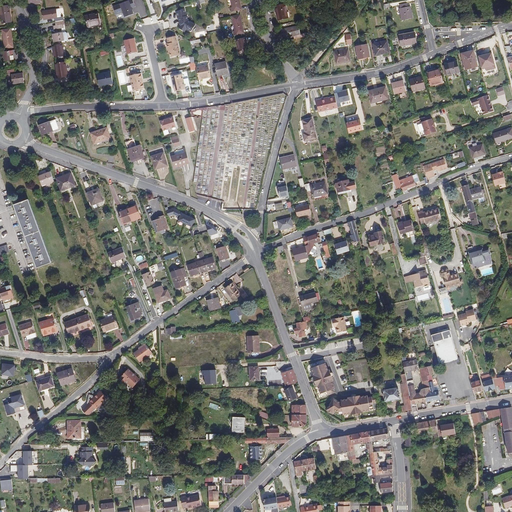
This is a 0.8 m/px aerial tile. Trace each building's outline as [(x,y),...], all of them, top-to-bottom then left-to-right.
[(135,6),(132,0),(127,0),(113,5),(116,13),(123,11),(124,16),(133,13),(131,7),(135,6)] [(240,10),(239,6),(241,6),(239,0),(230,0),(233,8),(231,8),(232,12),(240,10)] [(276,12),(277,12),(279,20),(288,18),(285,4),(275,6),(276,12)] [(9,5),(0,6),(3,24),(11,23),(9,5)] [(403,8),(401,8),(400,9),(402,21),(413,18),(411,6),(408,7),(403,8)] [(44,20),(55,18),(55,21),(63,20),(63,17),(61,17),(60,9),(56,10),(56,9),(42,11),(44,20)] [(186,16),(184,9),(176,12),(177,18),(178,18),(179,23),(180,23),(180,25),(180,26),(179,29),(184,32),(186,29),(189,31),(192,31),(195,25),(188,20),(186,16)] [(99,13),(85,16),(87,27),(101,24),(99,13)] [(234,31),(235,35),(243,33),(242,29),(244,29),(240,15),(232,17),(235,31),(234,31)] [(295,27),(281,30),(283,38),(294,36),(295,39),(308,36),(307,33),(296,35),(295,27)] [(11,33),(10,33),(9,29),(0,30),(1,34),(3,34),(5,49),(13,47),(11,33)] [(63,32),(53,34),(54,42),(64,41),(63,32)] [(401,44),(406,43),(407,45),(417,43),(415,32),(400,35),(401,44)] [(180,55),(176,36),(167,38),(168,43),(167,44),(168,49),(169,48),(171,57),(180,55)] [(245,37),(236,39),(239,51),(248,49),(245,37)] [(138,52),(134,38),(124,40),(127,54),(138,52)] [(387,41),(374,44),(376,56),(390,53),(387,41)] [(62,44),(53,46),(55,58),(64,56),(62,44)] [(368,44),(356,47),(358,59),(370,57),(368,44)] [(349,49),(334,52),(337,64),(351,61),(349,49)] [(15,50),(3,52),(5,61),(18,59),(17,55),(16,55),(15,50)] [(466,70),(478,67),(474,52),(462,56),(466,70)] [(496,68),(492,53),(478,56),(482,69),(485,68),(486,71),(496,68)] [(460,76),(459,73),(460,72),(457,61),(445,64),(448,75),(454,74),(454,77),(460,76)] [(58,72),(56,72),(57,78),(68,77),(66,62),(57,64),(58,72)] [(229,73),(227,62),(215,64),(218,76),(229,73)] [(211,77),(208,65),(196,67),(199,80),(211,77)] [(440,69),(428,72),(431,86),(443,83),(440,69)] [(106,85),(106,83),(113,82),(111,72),(97,75),(99,86),(106,85)] [(23,73),(12,75),(13,84),(24,82),(23,73)] [(142,74),(130,76),(133,91),(145,89),(142,74)] [(183,74),(172,76),(175,91),(186,89),(183,74)] [(422,77),(410,80),(413,91),(426,88),(422,77)] [(404,80),(392,83),(395,94),(406,91),(404,80)] [(386,87),(369,91),(372,103),(389,99),(386,87)] [(505,94),(503,87),(496,89),(498,96),(505,94)] [(350,100),(347,90),(338,93),(341,102),(350,100)] [(477,99),(478,103),(482,115),(492,111),(487,95),(477,99)] [(336,100),(335,96),(329,98),(322,100),(321,98),(316,100),(319,113),(338,108),(336,100)] [(177,127),(174,117),(161,121),(163,131),(177,127)] [(192,117),(186,119),(190,132),(196,130),(192,117)] [(306,132),(303,133),(305,141),(317,138),(312,118),(303,120),(306,132)] [(436,132),(432,119),(422,122),(426,135),(436,132)] [(56,120),(39,126),(43,135),(59,129),(56,120)] [(360,120),(346,123),(349,133),(362,130),(360,120)] [(511,127),(494,134),(497,143),(511,138),(511,127)] [(107,128),(91,133),(94,144),(111,139),(107,128)] [(173,140),(175,147),(181,145),(179,138),(173,140)] [(134,140),(126,143),(128,150),(137,147),(134,140)] [(474,147),(470,148),(473,158),(486,154),(483,144),(478,146),(474,147)] [(145,158),(140,146),(137,147),(128,150),(132,162),(145,158)] [(183,148),(184,153),(172,157),(175,168),(188,164),(187,162),(189,161),(186,148),(183,148)] [(164,152),(152,156),(156,169),(158,171),(160,170),(160,168),(168,166),(164,152)] [(295,155),(280,158),(283,170),(298,166),(295,155)] [(440,171),(448,167),(446,163),(443,164),(441,161),(423,168),(427,179),(436,176),(434,170),(439,168),(440,171)] [(506,182),(503,171),(492,174),(495,185),(506,182)] [(39,176),(42,186),(54,181),(52,173),(51,172),(39,176)] [(71,173),(57,179),(61,191),(76,186),(71,173)] [(414,179),(418,178),(416,174),(395,183),(397,189),(402,187),(401,186),(415,181),(414,179)] [(415,182),(419,181),(418,178),(414,179),(415,181),(401,186),(402,187),(403,190),(416,185),(415,182)] [(349,180),(336,183),(338,193),(343,192),(343,194),(352,193),(349,180)] [(474,219),(477,218),(473,200),(470,190),(467,180),(464,181),(465,183),(463,183),(463,186),(470,213),(469,213),(471,219),(474,219)] [(305,185),(306,188),(307,192),(312,191),(313,198),(328,194),(325,182),(310,185),(310,184),(305,185)] [(288,192),(287,185),(278,187),(280,197),(285,195),(286,198),(289,197),(288,192)] [(481,187),(470,190),(473,200),(478,198),(479,202),(480,202),(484,201),(484,200),(483,193),(485,193),(484,190),(482,190),(481,187)] [(104,201),(99,188),(95,190),(96,191),(88,195),(92,205),(104,201)] [(29,200),(15,205),(38,268),(52,263),(29,200)] [(312,214),(310,204),(296,207),(298,216),(308,214),(308,215),(312,214)] [(141,218),(136,205),(128,209),(130,216),(132,221),(141,218)] [(192,227),(196,219),(182,213),(183,211),(174,207),(166,210),(168,217),(174,215),(179,217),(177,220),(192,227)] [(423,211),(418,213),(421,224),(426,222),(427,223),(442,219),(438,208),(423,212),(423,211)] [(128,209),(119,212),(123,225),(132,221),(130,216),(128,209)] [(156,232),(168,228),(164,216),(160,217),(161,219),(158,220),(153,222),(156,232)] [(279,226),(281,226),(282,230),(293,227),(291,218),(278,221),(279,226)] [(477,218),(474,219),(474,220),(471,221),(473,226),(479,224),(477,218)] [(403,222),(402,221),(397,223),(400,233),(414,229),(412,220),(403,222)] [(353,242),(360,240),(360,239),(355,221),(349,223),(352,236),(351,236),(353,242)] [(385,242),(382,231),(375,233),(375,236),(369,238),(371,246),(385,242)] [(320,241),(318,234),(307,238),(308,241),(309,245),(316,243),(320,241)] [(316,246),(314,245),(316,243),(309,245),(308,241),(307,238),(307,236),(303,237),(304,239),(305,242),(306,246),(306,247),(307,251),(309,250),(310,252),(312,254),(313,254),(314,253),(317,248),(317,247),(316,246)] [(350,251),(347,241),(335,245),(338,254),(350,251)] [(9,252),(7,245),(0,247),(0,255),(7,253),(9,252)] [(229,245),(218,249),(221,260),(230,257),(228,250),(231,249),(229,245)] [(309,257),(307,251),(306,247),(293,250),(296,261),(309,257)] [(122,248),(108,253),(112,263),(126,257),(122,248)] [(483,250),(483,249),(469,252),(473,264),(486,260),(485,257),(491,255),(489,249),(483,250)] [(372,265),(368,250),(363,252),(367,267),(372,265)] [(205,260),(202,252),(198,253),(199,255),(204,272),(217,268),(213,257),(205,260)] [(188,265),(191,276),(204,272),(199,255),(197,256),(198,258),(194,260),(196,263),(188,265)] [(418,257),(419,265),(427,263),(426,256),(418,257)] [(187,285),(184,277),(181,269),(171,272),(176,289),(187,285)] [(448,270),(447,269),(443,270),(442,272),(443,274),(448,293),(463,289),(461,284),(464,284),(463,280),(460,281),(458,274),(454,275),(454,274),(450,275),(449,272),(448,270)] [(419,273),(418,272),(410,274),(412,281),(414,281),(415,287),(422,285),(422,287),(430,285),(426,271),(419,273)] [(241,294),(233,283),(225,289),(233,300),(241,294)] [(0,287),(0,297),(2,297),(2,296),(9,294),(6,285),(0,287)] [(162,286),(154,289),(159,303),(171,299),(168,290),(164,291),(162,286)] [(374,292),(377,303),(382,302),(379,291),(374,292)] [(318,301),(315,293),(301,297),(305,311),(312,309),(311,303),(318,301)] [(221,308),(218,297),(207,300),(209,311),(221,308)] [(143,314),(139,303),(127,307),(132,320),(141,317),(140,315),(143,314)] [(243,314),(241,308),(230,311),(233,323),(240,321),(239,315),(243,314)] [(476,320),(473,309),(466,311),(466,313),(458,315),(461,327),(469,324),(469,322),(476,320)] [(93,326),(89,314),(65,323),(69,334),(93,326)] [(115,316),(101,321),(104,332),(119,326),(115,316)] [(347,331),(344,317),(333,319),(334,327),(336,327),(337,333),(347,331)] [(54,318),(40,323),(44,336),(58,331),(54,318)] [(6,322),(0,323),(0,334),(9,332),(6,322)] [(27,337),(35,335),(34,333),(36,333),(33,322),(20,326),(23,336),(26,334),(27,337)] [(307,329),(306,322),(297,324),(298,328),(295,329),(297,337),(306,335),(305,329),(307,329)] [(422,324),(409,327),(410,332),(423,330),(422,324)] [(448,329),(430,335),(438,365),(457,360),(448,329)] [(258,352),(258,344),(260,344),(259,336),(248,336),(248,352),(258,352)] [(140,362),(152,353),(146,344),(139,349),(134,353),(140,362)] [(415,359),(400,362),(403,373),(417,369),(415,359)] [(326,362),(324,363),(315,366),(311,368),(314,375),(313,375),(314,377),(317,384),(317,386),(318,386),(320,392),(321,393),(323,397),(334,392),(333,389),(335,388),(333,381),(328,370),(326,362)] [(15,365),(3,363),(1,375),(14,377),(15,365)] [(259,379),(259,366),(250,367),(250,380),(259,379)] [(288,371),(282,373),(286,385),(297,382),(291,366),(287,368),(288,371)] [(432,374),(430,366),(417,369),(421,388),(418,389),(417,392),(413,393),(412,385),(405,386),(403,373),(399,373),(400,384),(398,384),(402,405),(398,406),(399,413),(405,412),(410,411),(415,411),(415,404),(424,402),(438,400),(436,390),(433,391),(430,375),(432,374)] [(73,369),(58,373),(62,385),(76,381),(73,369)] [(140,379),(128,369),(120,378),(124,382),(125,381),(133,387),(140,379)] [(216,370),(204,370),(205,384),(216,383),(216,370)] [(495,389),(495,386),(492,376),(491,375),(491,374),(481,377),(483,382),(485,391),(495,389)] [(511,374),(493,377),(495,386),(499,385),(500,389),(511,387),(511,374)] [(474,382),(472,375),(470,376),(474,393),(484,390),(481,381),(474,382)] [(51,377),(36,381),(40,391),(54,386),(51,377)] [(293,387),(291,387),(286,389),(284,389),(288,401),(297,398),(295,394),(293,387)] [(401,399),(399,388),(384,390),(386,402),(401,399)] [(106,397),(99,390),(93,396),(92,395),(89,394),(87,402),(88,403),(82,409),(87,414),(88,414),(95,407),(96,407),(106,397)] [(22,394),(11,398),(14,408),(25,405),(22,394)] [(357,413),(361,413),(363,412),(363,411),(369,410),(370,410),(374,409),(372,397),(368,397),(368,395),(360,396),(349,398),(341,399),(341,401),(341,402),(334,398),(327,410),(334,413),(336,409),(339,411),(343,411),(343,414),(351,413),(351,414),(353,414),(357,413)] [(296,405),(296,409),(292,409),(292,414),(306,414),(306,405),(296,405)] [(511,451),(511,419),(510,407),(504,408),(498,408),(506,453),(511,451)] [(475,425),(480,424),(483,423),(480,413),(472,414),(475,425)] [(306,424),(306,414),(292,414),(293,426),(304,426),(306,424)] [(245,430),(245,418),(233,417),(232,432),(243,432),(243,430),(245,430)] [(81,438),(81,420),(68,421),(68,438),(81,438)] [(434,432),(436,441),(440,440),(437,420),(417,423),(419,435),(434,432)] [(456,433),(454,423),(441,425),(442,436),(456,433)] [(370,453),(377,452),(388,451),(387,448),(384,448),(383,447),(373,449),(371,441),(382,439),(383,441),(384,442),(386,441),(387,442),(390,441),(389,438),(388,428),(370,431),(360,433),(359,433),(345,436),(350,459),(350,460),(356,459),(353,444),(367,442),(368,453),(369,453),(370,453)] [(279,429),(268,429),(268,437),(279,437),(279,429)] [(141,433),(141,441),(153,440),(153,433),(141,433)] [(414,448),(412,435),(406,436),(407,444),(405,444),(406,449),(414,448)] [(337,454),(339,454),(340,460),(350,459),(345,436),(332,438),(336,454),(337,454)] [(279,437),(268,437),(245,438),(245,443),(251,443),(251,459),(262,459),(262,446),(258,446),(258,443),(287,443),(293,437),(287,437),(279,437)] [(81,452),(81,458),(79,460),(78,462),(82,466),(87,465),(89,468),(96,461),(92,458),(92,452),(93,452),(93,447),(82,447),(81,452)] [(34,456),(34,450),(23,451),(24,465),(28,465),(32,465),(32,456),(34,456)] [(380,474),(384,473),(383,467),(379,468),(377,452),(370,453),(373,475),(380,474)] [(302,471),(316,468),(314,458),(294,461),(297,476),(303,475),(302,471)] [(387,473),(392,472),(392,464),(387,464),(387,467),(386,467),(383,467),(384,473),(387,473)] [(24,465),(10,465),(10,472),(18,472),(18,478),(28,478),(28,465),(24,465)] [(250,478),(249,474),(232,474),(232,477),(225,477),(225,483),(245,484),(250,478)] [(380,477),(380,474),(373,475),(369,475),(370,478),(373,478),(373,482),(379,482),(379,479),(380,479),(380,477)] [(12,489),(12,480),(1,480),(1,489),(12,489)] [(381,483),(381,492),(393,491),(393,482),(381,483)] [(216,491),(216,486),(209,486),(209,508),(219,507),(218,491),(216,491)] [(186,497),(186,496),(181,497),(183,508),(188,507),(188,508),(193,507),(193,506),(196,505),(197,506),(202,505),(199,494),(186,497)] [(511,495),(503,498),(506,508),(511,505),(511,495)] [(283,497),(283,496),(277,497),(278,507),(292,505),(290,496),(283,497)] [(264,500),(265,509),(272,508),(278,507),(277,497),(264,500)] [(135,510),(139,509),(139,511),(150,510),(149,498),(134,500),(135,510)] [(165,511),(167,511),(179,511),(178,501),(164,502),(165,511)] [(350,511),(350,501),(339,501),(338,511),(350,511)] [(101,504),(101,511),(115,511),(114,502),(101,504)]
